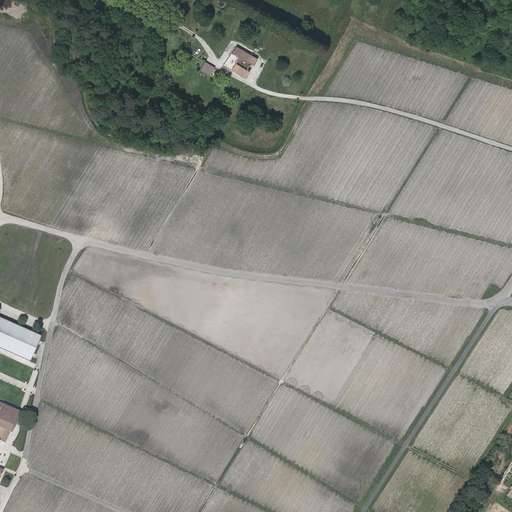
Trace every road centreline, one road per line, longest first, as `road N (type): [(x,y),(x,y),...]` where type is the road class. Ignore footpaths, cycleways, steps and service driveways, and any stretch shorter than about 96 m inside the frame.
road 1 (track): [(197,511),(475,78),(511,89)]
road 2 (unclassified): [(499,303),(218,271),(83,244)]
road 3 (track): [(511,246),(202,170),(147,254)]
road 4 (track): [(406,447),(65,270)]
road 5 (unclassified): [(83,244),(61,281),(23,466),(127,511)]
road 6 (track): [(37,398),(271,511)]
road 7 (unclassified): [(365,511),(499,303)]
road 8 (unclassified): [(511,148),(365,103),(306,97)]
